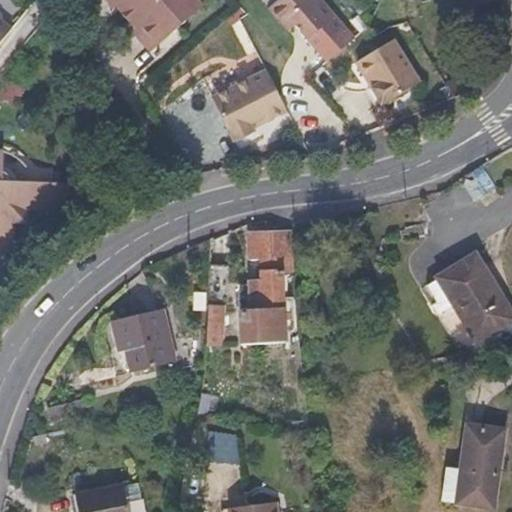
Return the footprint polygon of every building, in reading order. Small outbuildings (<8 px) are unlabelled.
[(203,7),(197,0),(110,0),(149,43),(171,24),(178,30),(203,7)] [(350,27),(324,0),(281,0),(272,8),(291,31),(298,25),(322,52),(350,27)] [(0,42),(11,29),(0,19),(0,42)] [(371,89),(379,106),(384,103),(386,105),(424,87),(402,42),(364,59),(364,65),(368,75),(373,78),(376,77),(379,85),(371,89)] [(288,111),(268,71),(215,99),(238,143),(257,133),(253,125),(268,117),(270,121),(288,111)] [(482,85),(477,74),(469,78),(471,82),(458,88),(455,84),(447,88),(447,90),(451,99),(482,85)] [(20,83),(0,79),(0,100),(16,104),(20,83)] [(379,106),(371,89),(365,91),(373,108),(379,106)] [(21,223),(34,210),(80,212),(80,185),(26,183),(18,169),(14,166),(4,162),(4,150),(0,149),(0,257),(20,258),(21,223)] [(296,272),(293,235),(249,236),(249,259),(262,260),(263,284),(242,286),(242,343),(286,342),(284,273),(296,272)] [(511,318),(511,310),(476,252),(441,275),(457,302),(480,339),(511,318)] [(224,305),(225,265),(208,265),(206,345),(222,344),(222,306),(224,305)] [(204,308),(204,293),(193,293),(193,308),(204,308)] [(480,339),(457,302),(441,312),(464,349),(480,339)] [(171,361),(159,307),(108,318),(114,348),(120,348),(124,370),(171,361)] [(493,506),(506,428),(468,422),(462,466),(447,463),(442,499),(493,506)] [(126,511),(122,488),(122,484),(70,496),(73,511),(126,511)] [(274,511),(274,502),(217,509),(217,511),(274,511)]
